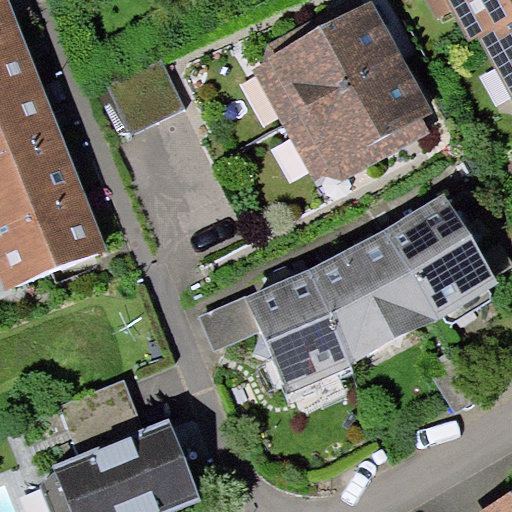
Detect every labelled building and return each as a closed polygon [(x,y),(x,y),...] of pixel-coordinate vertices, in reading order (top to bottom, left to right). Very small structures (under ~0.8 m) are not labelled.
[(16,0),(0,0),(0,43),(30,32),(16,0)] [(511,0),(424,0),(436,21),(452,12),(469,43),(477,39),(511,103),(511,0)] [(370,6),(250,70),(314,189),(434,125),(370,6)] [(30,32),(0,43),(0,108),(52,87),(30,32)] [(158,61),(103,86),(126,137),(182,112),(158,61)] [(52,87),(0,108),(0,172),(74,143),(52,87)] [(74,143),(0,172),(0,236),(96,198),(74,143)] [(257,334),(288,395),(500,288),(452,193),(239,298),(257,334)] [(96,198),(0,236),(0,244),(19,293),(119,253),(96,198)] [(217,355),(257,334),(239,298),(198,318),(217,355)] [(182,426),(68,472),(84,511),(186,511),(212,502),(182,426)] [(511,511),(511,497),(485,511),(511,511)]
